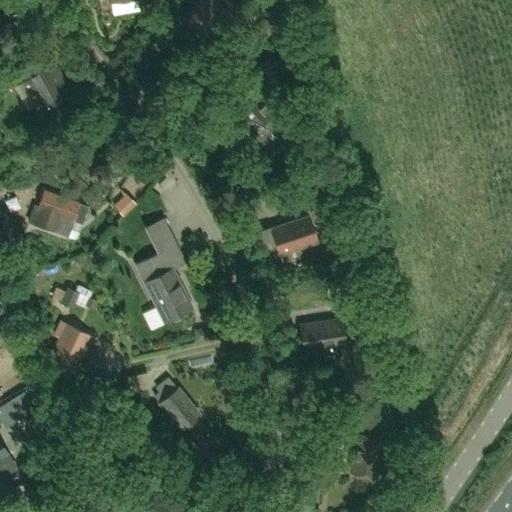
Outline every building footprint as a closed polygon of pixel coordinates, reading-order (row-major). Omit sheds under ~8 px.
[(123,25),(143,22),(139,0),(119,3),(123,25)] [(211,0),(198,0),(192,8),(181,22),(211,47),(234,19),(211,0)] [(0,31),(10,29),(6,16),(0,18),(0,31)] [(45,107),(69,94),(51,61),(44,65),(39,55),(21,64),(27,75),(19,80),(37,112),(45,107)] [(295,115),(276,95),(261,109),(263,110),(260,113),(261,114),(249,125),(263,140),(271,147),(287,133),(282,128),(295,115)] [(88,205),(78,202),(44,189),(38,206),(39,206),(34,222),(63,232),(69,217),(82,221),(88,205)] [(139,203),(124,215),(133,225),(147,213),(139,203)] [(24,216),(9,209),(0,229),(0,234),(18,242),(27,224),(22,221),(24,216)] [(309,216),(260,233),(268,258),(317,241),(309,216)] [(145,228),(158,253),(136,264),(164,321),(193,307),(173,268),(185,262),(164,219),(145,228)] [(65,292),(54,288),(51,297),(61,302),(60,304),(71,309),(74,303),(84,308),(84,306),(93,311),(97,302),(88,298),(91,293),(78,287),(76,293),(66,289),(65,292)] [(341,304),(344,319),(367,316),(364,300),(341,304)] [(340,319),(301,325),(305,349),(342,344),(343,349),(357,347),(354,327),(341,329),(340,319)] [(65,323),(64,325),(59,322),(53,336),(58,338),(49,357),(74,369),(90,335),(65,323)] [(159,391),(158,392),(153,395),(165,410),(168,407),(185,427),(200,414),(178,387),(177,387),(168,376),(154,387),(159,391)] [(382,438),(357,433),(350,471),(374,476),(379,450),(381,450),(382,447),(380,447),(382,438)] [(0,440),(0,475),(15,466),(0,440)]
